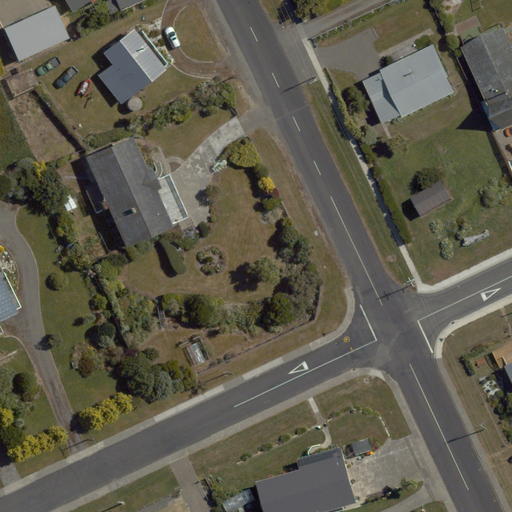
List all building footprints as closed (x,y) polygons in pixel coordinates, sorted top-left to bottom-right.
[(78,0),(38,0),(30,5),(53,46),(92,24),(78,0)] [(114,0),(120,12),(144,0),(114,0)] [(415,50),(350,76),(379,148),(444,122),(415,50)] [(511,62),(456,81),(482,157),(511,146),(511,62)] [(156,116),(127,65),(81,92),(110,142),(156,116)] [(23,72),(4,81),(15,101),(33,91),(23,72)] [(135,174),(77,202),(119,288),(177,260),(135,174)] [(446,180),(410,197),(422,221),(457,204),(446,180)] [(0,335),(0,361),(10,356),(0,335)] [(511,385),(491,395),(511,423),(511,385)] [(340,511),(337,503),(310,511),(340,511)]
